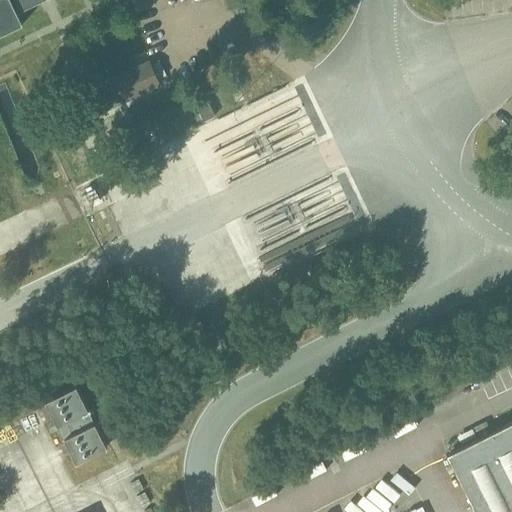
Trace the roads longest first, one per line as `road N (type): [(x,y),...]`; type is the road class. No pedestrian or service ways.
road 1 (unclassified): [(0,313),(393,130)]
road 2 (unclassified): [(393,130),(428,203),(472,239),(511,248)]
road 3 (unclassified): [(381,0),(393,130)]
